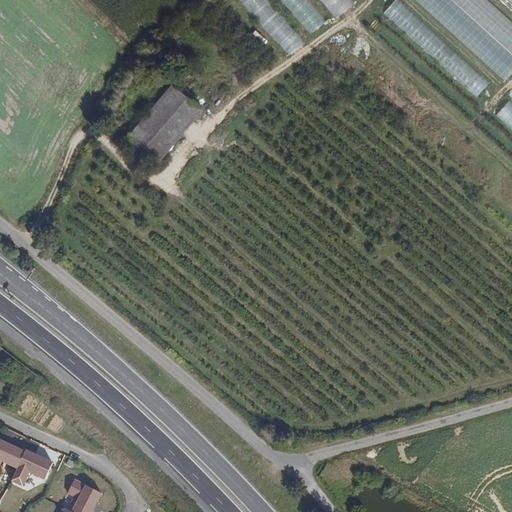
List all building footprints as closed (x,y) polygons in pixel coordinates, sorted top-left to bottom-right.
[(237,0),(293,52),(306,39),(263,0),(237,0)] [(326,22),(306,0),(282,0),(312,34),(326,22)] [(319,0),(335,19),(353,4),(349,0),(319,0)] [(396,0),(384,13),(477,98),(490,84),(397,0),(396,0)] [(414,0),(507,80),(511,74),(511,21),(487,0),(414,0)] [(387,69),(374,83),(466,169),(480,154),(458,134),(430,108),(427,112),(409,96),(411,93),(395,78),(396,77),(387,69)] [(157,169),(203,112),(173,88),(127,146),(157,169)] [(496,118),(511,129),(511,109),(506,105),(496,118)]
